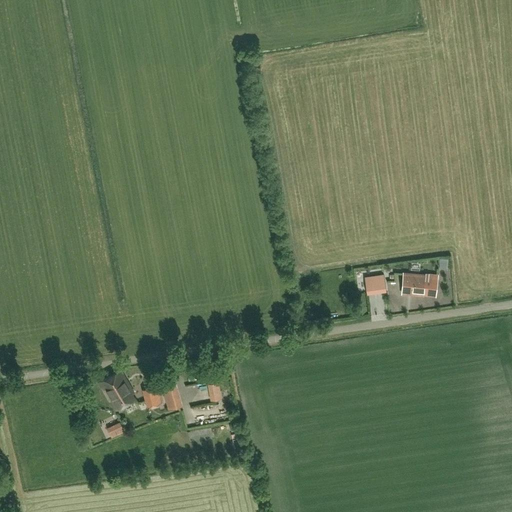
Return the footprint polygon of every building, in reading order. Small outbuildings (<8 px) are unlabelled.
[(411,294),(423,296),(423,295),(435,296),(437,275),(429,274),(425,273),(425,275),(418,274),(411,274),(402,273),(401,293),(408,294),(411,294)] [(385,291),(383,275),(365,277),(367,294),(385,291)] [(114,410),(134,398),(131,393),(133,392),(120,370),(98,383),(114,410)] [(222,398),(219,381),(207,383),(210,400),(222,398)] [(168,410),(178,407),(171,384),(162,386),(168,410)] [(147,407),(161,403),(156,385),(142,390),(147,407)] [(108,426),(113,437),(126,431),(121,420),(108,426)]
